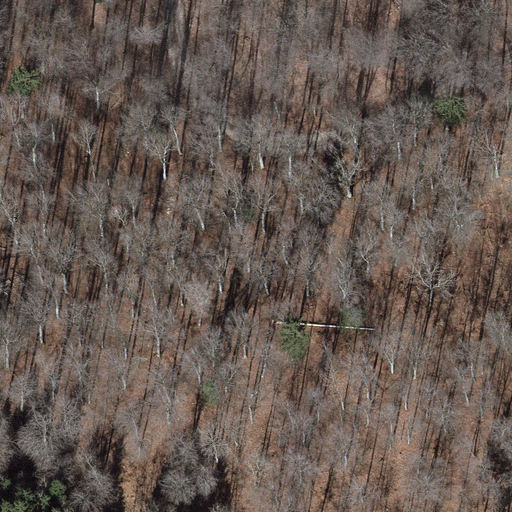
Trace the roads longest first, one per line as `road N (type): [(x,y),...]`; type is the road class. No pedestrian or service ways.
road 1 (track): [(0,480),(102,423),(275,265),(384,152),(390,114)]
road 2 (track): [(179,0),(178,34),(194,87),(239,123),(311,135),(390,114)]
road 3 (track): [(390,114),(511,53)]
